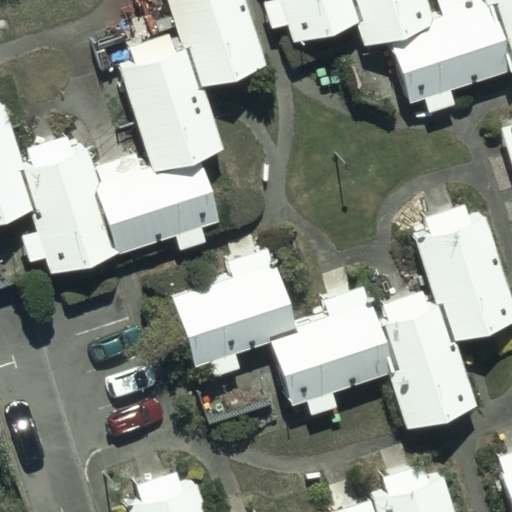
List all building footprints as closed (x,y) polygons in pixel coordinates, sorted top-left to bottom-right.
[(0,208),(19,202),(26,224),(10,229),(20,258),(35,253),(41,269),(165,228),(171,247),(198,238),(193,223),(212,216),(190,149),(215,141),(194,78),(258,57),(238,0),(160,0),(168,25),(118,41),(123,59),(109,64),(136,143),(86,160),(80,141),(63,146),(58,129),(9,145),(0,118),(0,208)] [(511,0),(253,0),(261,24),(276,20),(281,36),(346,17),(353,39),(377,32),(397,99),(413,94),(418,109),(447,101),(442,84),(511,63),(511,0)] [(511,116),(491,125),(506,162),(511,159),(511,177),(509,178),(511,187),(511,116)] [(258,241),(217,254),(222,271),(158,291),(180,362),(198,356),(203,372),(232,363),(227,347),(259,337),(278,400),(296,394),(301,409),(329,400),(324,385),(377,369),(394,423),(466,401),(445,335),(510,314),(477,209),(462,213),(457,199),(413,212),(418,228),(407,231),(427,296),(420,298),(416,286),(364,302),(357,281),(314,295),(318,309),(289,318),(273,268),(267,270),(258,241)] [(511,511),(511,442),(486,451),(505,511),(511,511)] [(175,481),(169,465),(125,478),(131,496),(115,500),(119,511),(446,511),(434,469),(421,473),(417,458),(373,471),(378,487),(320,504),(322,511),(252,511),(252,509),(240,511),(200,511),(190,476),(175,481)]
